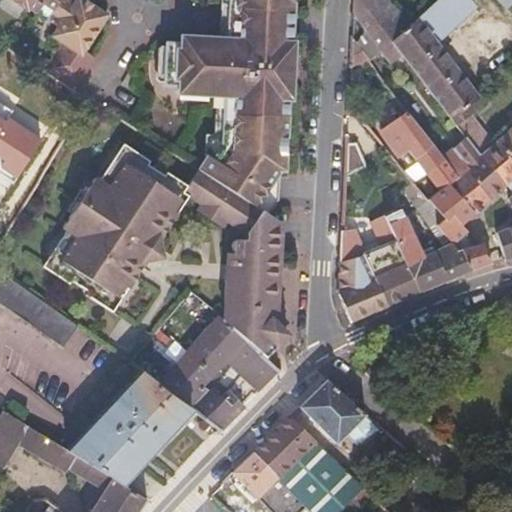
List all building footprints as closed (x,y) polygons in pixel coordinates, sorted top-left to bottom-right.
[(48,73),(77,92),(99,57),(89,51),(113,14),(91,0),(15,0),(32,13),(34,13),(35,12),(61,29),(55,38),(66,46),(48,73)] [(297,54),(297,39),(293,38),(294,24),(295,0),(231,0),(231,21),(230,36),(182,33),(182,42),(170,41),(167,83),(183,85),(183,93),(232,96),(231,106),(228,106),(226,145),(216,159),(210,155),(201,169),(267,212),(277,197),(279,173),(282,173),(282,168),(286,167),(289,97),(294,97),(294,81),(291,80),(292,54),(297,54)] [(401,53),(360,0),(354,0),(353,14),(383,54),(389,62),(401,53)] [(411,25),(390,0),(360,0),(401,53),(454,123),(481,101),(477,95),(437,44),(417,19),(411,25)] [(437,0),(436,2),(417,19),(437,44),(476,7),(470,0),(437,0)] [(366,58),(351,37),(349,67),(366,58)] [(389,62),(383,54),(376,59),(387,75),(395,71),(389,62)] [(485,87),(477,95),(481,101),(485,105),(494,98),(485,87)] [(481,101),(454,123),(466,139),(508,186),(511,181),(511,128),(496,144),(473,115),(485,105),(481,101)] [(0,132),(9,118),(14,111),(0,102),(0,132)] [(440,159),(406,113),(381,132),(398,156),(408,149),(427,175),(435,169),(443,163),(440,159)] [(0,132),(0,174),(14,184),(43,140),(9,118),(0,132)] [(436,126),(430,118),(426,123),(440,142),(446,139),(443,135),(436,126)] [(508,186),(466,139),(454,149),(493,199),(508,186)] [(118,169),(133,146),(127,141),(112,165),(118,169)] [(227,253),(222,318),(246,341),(263,357),(286,334),(273,322),(280,218),(267,212),(201,169),(191,184),(171,171),(168,175),(151,164),(154,159),(133,146),(118,169),(112,165),(103,178),(99,176),(66,224),(69,228),(60,243),(66,247),(51,271),(70,284),(73,280),(89,290),(87,295),(109,309),(120,291),(125,295),(138,276),(133,272),(138,264),(144,267),(147,262),(163,259),(159,243),(178,215),(173,210),(184,193),(190,197),(201,205),(225,221),(246,234),(243,238),(238,237),(233,240),(231,247),(234,253),(227,253)] [(493,199),(454,149),(440,159),(443,163),(435,169),(475,214),(493,199)] [(414,183),(389,151),(361,165),(376,198),(387,193),(398,188),(402,192),(414,183)] [(435,169),(427,175),(415,184),(445,221),(438,226),(453,245),(463,237),(467,234),(461,227),(475,214),(435,169)] [(178,215),(190,197),(184,193),(173,210),(178,215)] [(385,217),(420,293),(475,271),(471,263),(467,264),(461,250),(456,251),(453,245),(421,257),(400,210),(396,211),(387,193),(376,198),(385,217)] [(222,226),(225,221),(201,205),(198,211),(222,226)] [(356,231),(342,235),(339,292),(352,320),(420,293),(385,217),(371,223),(382,248),(366,255),(356,231)] [(511,227),(498,233),(506,261),(511,259),(511,227)] [(493,261),(504,257),(496,230),(485,233),(493,261)] [(463,237),(453,245),(456,251),(461,250),(467,264),(471,263),(475,271),(493,264),(480,243),(471,247),(463,237)] [(66,247),(60,243),(44,266),(51,271),(66,247)] [(138,276),(144,267),(138,264),(133,272),(138,276)] [(0,302),(62,346),(77,325),(3,274),(0,278),(0,302)] [(120,291),(109,309),(113,312),(125,295),(120,291)] [(190,409),(219,431),(244,407),(229,391),(214,377),(229,360),(246,341),(222,318),(219,315),(159,384),(190,409)] [(214,377),(229,391),(244,375),(229,360),(214,377)] [(70,450),(122,483),(190,409),(159,384),(143,372),(70,450)] [(367,413),(328,378),(300,405),(338,441),(348,433),(367,413)] [(139,511),(149,499),(122,483),(70,450),(23,421),(4,410),(0,416),(0,468),(3,470),(21,445),(65,472),(68,469),(103,493),(91,511),(139,511)] [(382,427),(367,413),(348,433),(359,442),(366,442),(382,427)] [(337,511),(363,487),(290,415),(253,450),(312,511),(337,511)] [(310,511),(312,511),(253,450),(231,472),(272,511),(310,511)] [(477,511),(469,503),(460,511),(477,511)]
